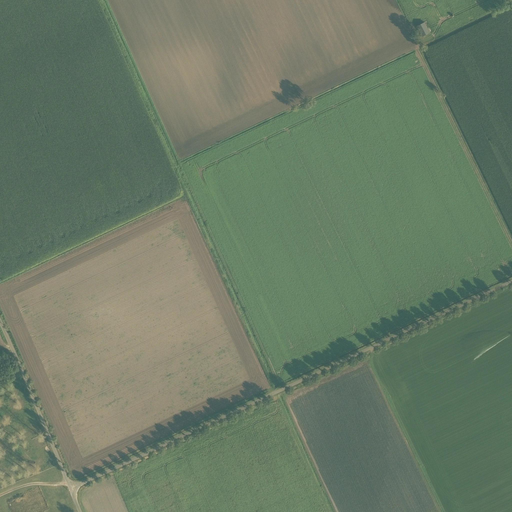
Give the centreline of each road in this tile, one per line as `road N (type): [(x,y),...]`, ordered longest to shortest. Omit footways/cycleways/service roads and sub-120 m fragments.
road 1 (unclassified): [(71,488),(511,281)]
road 2 (track): [(511,1),(294,103)]
road 3 (track): [(417,45),(511,240)]
road 4 (unclassified): [(71,488),(0,325)]
